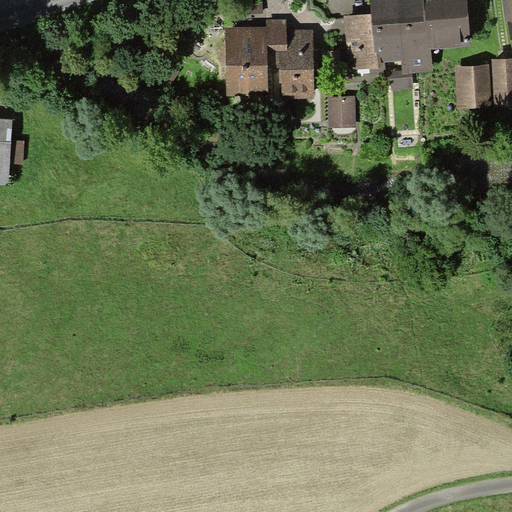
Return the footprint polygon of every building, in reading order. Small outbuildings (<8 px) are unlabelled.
[(370,0),(372,14),(375,53),(377,53),(378,61),(402,60),(402,71),(403,73),(411,72),(432,71),(431,50),(429,23),(425,23),(423,0),(370,0)] [(466,0),(423,0),(425,23),(429,23),(431,50),(462,47),(461,37),(470,37),(466,0)] [(511,0),(503,0),(511,43),(511,57),(492,59),(494,107),(511,105),(511,0)] [(375,53),(372,14),(344,15),(346,70),(378,68),(378,61),(377,53),(375,53)] [(267,25),(226,26),(226,99),(268,99),(268,67),(282,67),(282,98),(314,97),(313,29),(287,29),(287,18),(267,19),(267,25)] [(491,106),(488,64),(455,66),(457,108),(491,106)] [(413,89),(411,72),(403,73),(402,71),(389,72),(391,91),(413,89)] [(328,97),(329,128),(356,127),(355,97),(328,97)] [(12,120),(0,119),(0,184),(9,185),(10,164),(11,140),(12,120)] [(26,141),(11,140),(10,164),(24,165),(26,141)]
